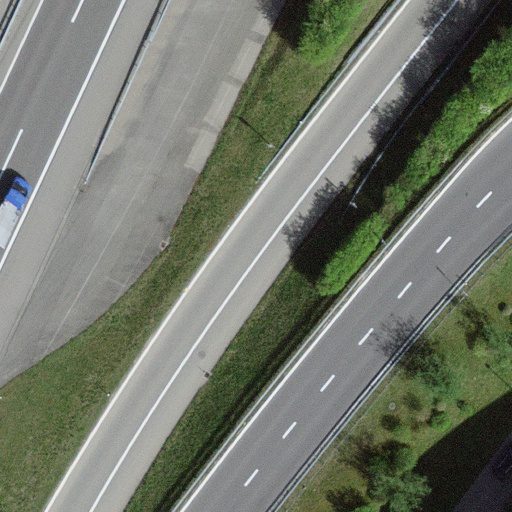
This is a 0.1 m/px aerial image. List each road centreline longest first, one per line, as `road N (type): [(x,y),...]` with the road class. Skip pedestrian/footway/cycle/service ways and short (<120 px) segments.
road 1 (motorway): [(65,511),(220,271),(431,0)]
road 2 (motorway): [(224,511),(365,336),(511,172)]
road 3 (motorway): [(0,176),(81,0)]
